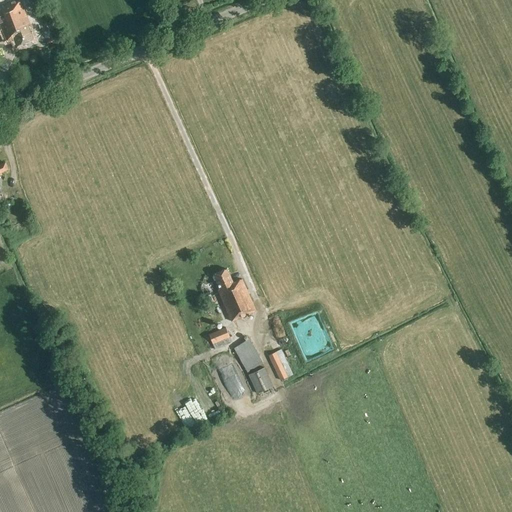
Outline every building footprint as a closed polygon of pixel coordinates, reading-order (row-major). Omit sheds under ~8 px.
[(30,25),(20,0),(18,0),(0,7),(0,24),(6,40),(13,37),(17,46),(33,39),(28,26),(30,25)] [(9,170),(6,162),(0,164),(0,175),(2,175),(2,173),(9,170)] [(233,282),(227,269),(213,275),(221,291),(218,292),(232,321),(256,310),(242,278),(233,282)] [(321,350),(344,340),(329,303),(299,315),(301,320),(322,311),(326,319),(311,325),(321,350)] [(281,314),(286,321),(280,324),(286,333),(285,334),(290,342),(297,338),(290,329),(297,325),(287,310),(281,314)] [(226,327),(209,334),(215,349),(232,342),(226,327)] [(248,372),(263,363),(249,338),(235,347),(248,372)] [(281,349),(269,355),(281,381),(293,375),(281,349)] [(264,367),(248,375),(257,393),(273,386),(264,367)]
